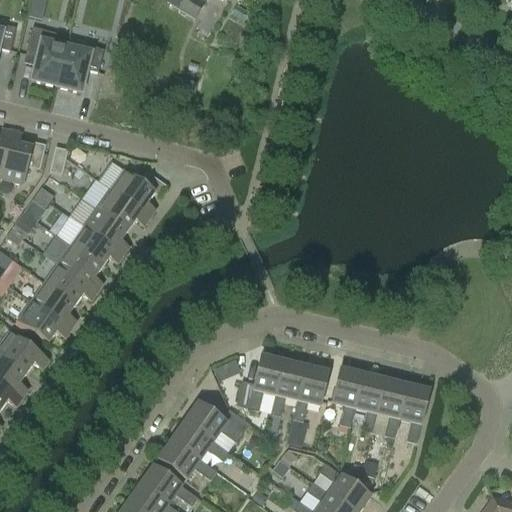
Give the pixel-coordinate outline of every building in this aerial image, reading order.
[(41,23),(47,2),(36,0),(33,0),(28,20),(41,23)] [(193,25),(207,0),(228,0),(232,2),(232,0),(168,0),(164,8),(193,25)] [(236,8),(231,17),(243,25),(249,16),(236,8)] [(4,29),(2,35),(0,34),(0,52),(9,55),(15,32),(4,29)] [(56,91),(65,51),(41,45),(42,39),(30,36),(25,59),(36,62),(31,85),(56,91)] [(92,51),(90,57),(65,51),(56,91),(80,97),(86,74),(98,77),(103,54),(92,51)] [(198,68),(190,65),(187,72),(195,75),(198,68)] [(197,87),(177,82),(173,96),(193,101),(197,87)] [(0,138),(0,181),(11,135),(2,132),(0,138)] [(21,137),(11,135),(0,181),(0,182),(23,188),(27,170),(39,173),(45,148),(33,145),(31,151),(18,148),(21,137)] [(55,151),(52,163),(65,166),(68,154),(55,151)] [(62,178),(65,166),(52,163),(50,175),(62,178)] [(146,207),(154,196),(159,200),(166,189),(146,175),(138,185),(123,174),(110,193),(149,222),(155,214),(146,207)] [(41,191),(36,197),(48,206),(53,199),(41,191)] [(144,230),(149,222),(110,193),(96,212),(127,234),(135,224),(144,230)] [(44,212),(48,206),(36,197),(32,204),(44,212)] [(96,212),(83,231),(123,259),(129,251),(120,245),(127,234),(96,212)] [(10,235),(22,243),(27,237),(14,228),(10,235)] [(117,267),(123,259),(83,231),(70,249),(101,271),(108,261),(117,267)] [(22,243),(10,235),(5,242),(17,250),(22,243)] [(94,282),(101,271),(70,249),(57,268),(97,296),(102,288),(94,282)] [(11,265),(0,256),(0,267),(6,271),(11,265)] [(91,304),(97,296),(57,268),(44,286),(75,308),(82,298),(91,304)] [(75,308),(44,286),(30,305),(61,326),(70,333),(76,325),(67,319),(75,308)] [(70,333),(61,326),(30,305),(17,324),(48,346),(56,335),(65,341),(70,333)] [(9,336),(0,347),(0,358),(26,377),(33,366),(42,373),(48,364),(9,336)] [(18,387),(26,377),(0,358),(0,386),(22,402),(27,394),(18,387)] [(260,359),(254,388),(242,385),(236,410),(258,415),(262,396),(274,399),(283,365),(260,359)] [(228,374),(230,378),(231,381),(240,377),(234,365),(226,368),(228,374)] [(284,401),(296,404),(305,370),(283,365),(274,399),(270,418),(280,420),(284,401)] [(328,376),(305,370),(296,404),(292,423),(302,425),(306,406),(320,410),(328,376)] [(349,431),(354,412),(362,378),(339,373),(331,407),(344,410),(339,429),(349,431)] [(362,378),(354,412),(366,415),(362,434),(372,437),(376,417),(384,383),(362,378)] [(407,389),(384,383),(376,417),(388,420),(384,439),(394,442),(398,423),(407,389)] [(16,410),(22,402),(0,386),(0,413),(7,404),(16,410)] [(407,389),(398,423),(410,426),(406,445),(416,447),(421,428),(429,394),(407,389)] [(213,445),(220,435),(236,447),(249,428),(228,413),(222,423),(198,406),(184,425),(229,457),(213,445)] [(270,418),(268,427),(278,429),(280,420),(270,418)] [(200,464),(206,455),(207,454),(223,465),(229,457),(184,425),(171,444),(215,476),(216,475),(200,464)] [(186,483),(194,473),(210,484),(215,476),(171,444),(157,463),(186,483)] [(288,469),(295,460),(286,453),(279,463),(288,469)] [(271,473),(283,482),(290,471),(288,469),(279,463),(271,473)] [(364,470),(353,467),(350,481),(360,483),(364,470)] [(374,482),(377,470),(365,467),(363,479),(374,482)] [(341,479),(325,468),(319,477),(335,488),(328,498),(312,487),(346,511),(360,511),(370,499),(341,479)] [(153,470),(139,489),(168,509),(175,499),(191,510),(197,502),(181,490),(153,470)] [(322,506),(317,511),(307,511),(299,505),(298,505),(307,511),(346,511),(312,487),(306,495),(322,506)] [(171,511),(139,489),(126,507),(132,511),(171,511)] [(262,508),(267,501),(257,494),(252,501),(262,508)] [(494,511),(491,501),(482,511),(494,511)] [(511,511),(511,506),(491,501),(494,511),(511,511)]
